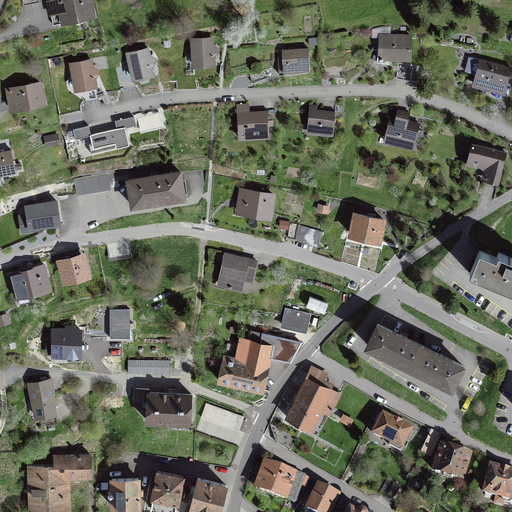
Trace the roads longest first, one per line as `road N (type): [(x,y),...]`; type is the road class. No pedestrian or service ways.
road 1 (residential): [(95,117),(195,97),(387,91),(511,135)]
road 2 (residential): [(0,265),(68,245),(181,230),(301,254),(380,283)]
road 3 (residential): [(306,351),(511,462)]
road 4 (residential): [(380,283),(511,194)]
road 5 (track): [(182,385),(192,369),(207,233)]
road 6 (residential): [(253,437),(383,511)]
road 7 (residential): [(380,283),(511,354)]
